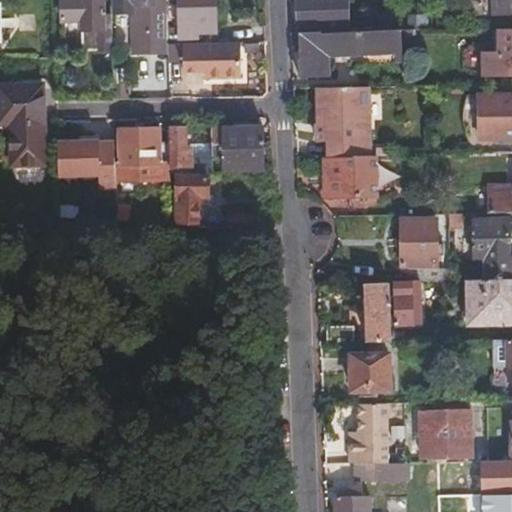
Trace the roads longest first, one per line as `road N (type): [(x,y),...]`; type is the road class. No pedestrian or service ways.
road 1 (residential): [(287,106),(303,511)]
road 2 (unclassified): [(59,109),(287,106)]
